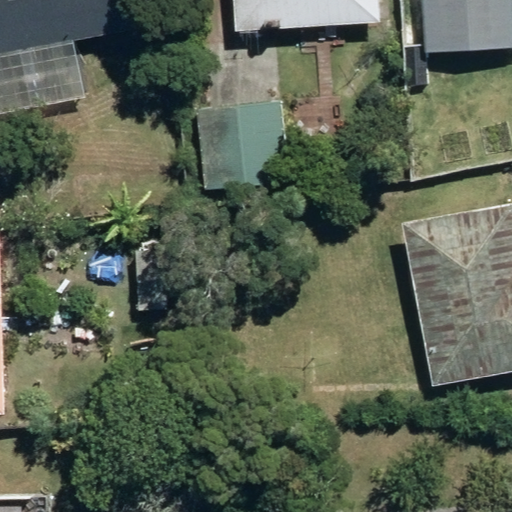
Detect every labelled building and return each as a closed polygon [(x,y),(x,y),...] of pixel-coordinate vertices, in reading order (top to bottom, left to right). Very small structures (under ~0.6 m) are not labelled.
[(96,89),(88,38),(175,24),(171,0),(0,0),(0,77),(4,104),(96,89)] [(249,0),(250,19),(295,18),(393,15),(392,0),(249,0)] [(511,42),(511,0),(440,0),(442,45),(511,42)] [(299,178),(292,94),(209,101),(216,186),(299,178)] [(511,198),(418,215),(448,383),(511,371),(511,198)] [(0,408),(21,409),(22,218),(0,218),(0,408)] [(179,238),(142,239),(142,309),(180,309),(179,238)] [(120,305),(37,306),(38,353),(121,352),(120,305)] [(55,511),(55,486),(8,486),(8,448),(0,447),(0,511),(55,511)]
